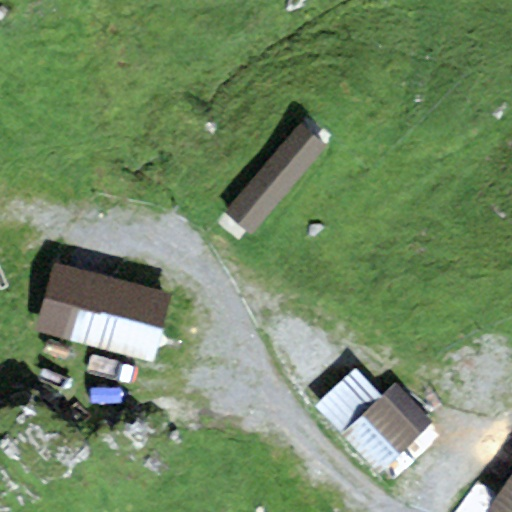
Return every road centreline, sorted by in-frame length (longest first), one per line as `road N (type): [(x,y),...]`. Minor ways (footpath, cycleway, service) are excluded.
road 1 (track): [(388,511),(266,401),(202,280),(163,246),(103,224),(34,221)]
road 2 (track): [(103,224),(70,184),(48,119),(75,0)]
